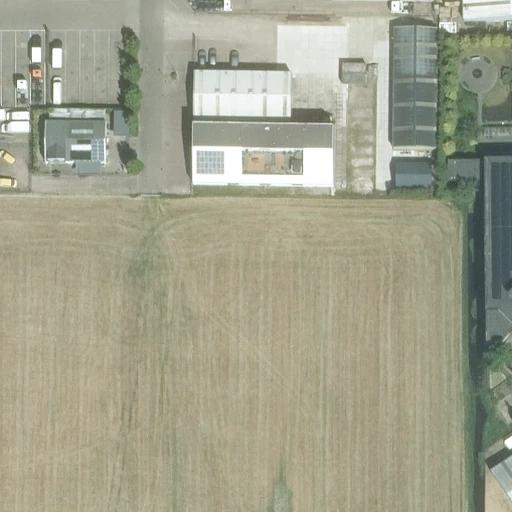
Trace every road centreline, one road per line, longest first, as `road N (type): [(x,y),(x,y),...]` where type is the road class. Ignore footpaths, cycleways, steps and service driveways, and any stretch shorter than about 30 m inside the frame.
road 1 (unclassified): [(153,0),(152,163)]
road 2 (unknown): [(153,7),(0,9)]
